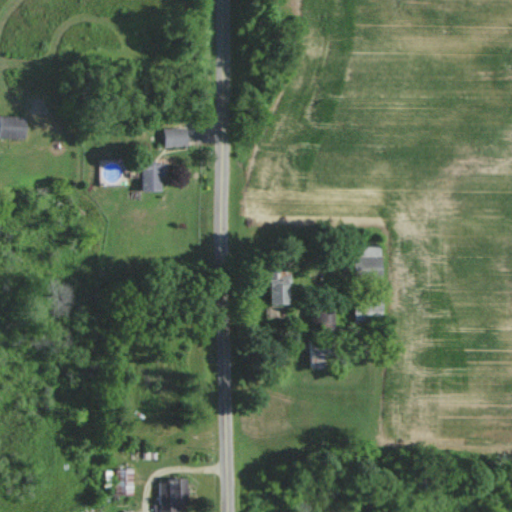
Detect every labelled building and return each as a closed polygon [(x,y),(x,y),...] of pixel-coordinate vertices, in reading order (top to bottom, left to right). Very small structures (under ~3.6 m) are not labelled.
[(24,115),(0,114),(0,136),(24,136),(24,115)] [(166,177),(165,161),(141,162),(142,190),(163,189),(162,177),(166,177)] [(354,272),(378,272),(378,256),(354,256),(354,272)] [(288,302),(288,279),(269,279),(269,302),(288,302)] [(352,309),(379,309),(379,295),(352,295),(352,309)] [(310,329),(335,329),(335,299),(310,299),(310,329)] [(327,339),(309,339),(309,367),(327,367),(327,339)] [(131,468),(112,468),(112,493),(131,493),(131,468)] [(186,503),(185,478),(156,478),(156,511),(171,511),(172,503),(186,503)]
